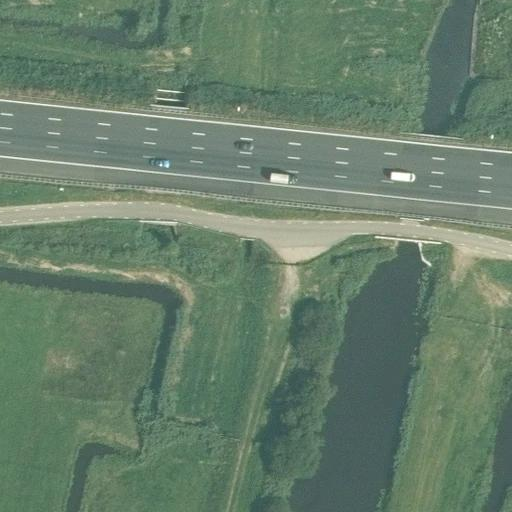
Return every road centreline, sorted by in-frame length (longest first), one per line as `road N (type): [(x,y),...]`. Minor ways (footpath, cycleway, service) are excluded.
road 1 (unclassified): [(511,251),(441,236),(268,228),(165,211),(0,217)]
road 2 (motorway): [(0,128),(511,181)]
